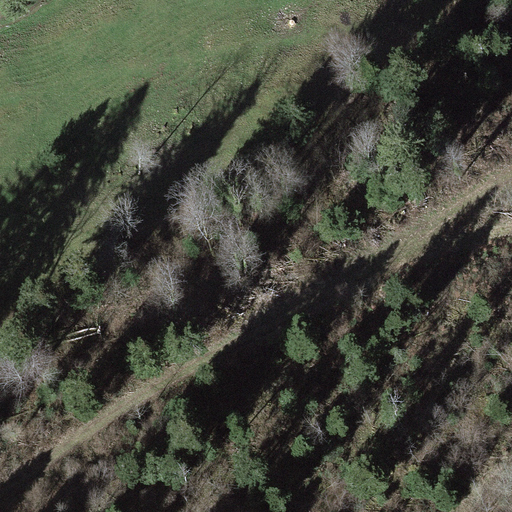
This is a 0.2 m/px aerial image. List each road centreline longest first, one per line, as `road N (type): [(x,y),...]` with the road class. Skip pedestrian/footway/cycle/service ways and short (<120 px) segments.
road 1 (track): [(511,168),(385,253),(164,379),(0,493)]
road 2 (track): [(511,228),(385,253)]
